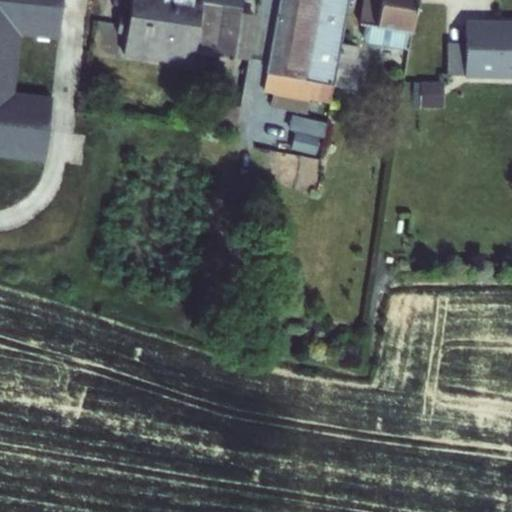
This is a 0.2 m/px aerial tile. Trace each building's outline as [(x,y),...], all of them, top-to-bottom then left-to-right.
[(0,0),(0,157),(42,163),(49,98),(14,94),(21,38),(56,42),(60,0),(0,0)] [(129,0),(121,56),(191,66),(191,64),(213,68),(214,57),(247,61),(255,16),(239,13),(240,8),(240,0),(129,0)] [(266,74),(262,92),(271,94),(269,107),(305,114),(308,101),(328,104),(331,86),(354,90),(360,60),(355,59),(357,47),(339,44),(346,0),(277,0),(265,73),(266,74)] [(361,0),(357,23),(376,26),(375,28),(410,33),(414,0),(361,0)] [(511,23),(464,22),(463,78),(511,78),(511,23)] [(391,64),(388,82),(402,85),(405,66),(391,64)] [(420,82),(420,108),(443,108),(443,82),(420,82)] [(168,111),(166,126),(235,134),(238,107),(209,103),(207,116),(168,111)] [(295,132),(291,149),(314,155),(318,138),(295,132)]
